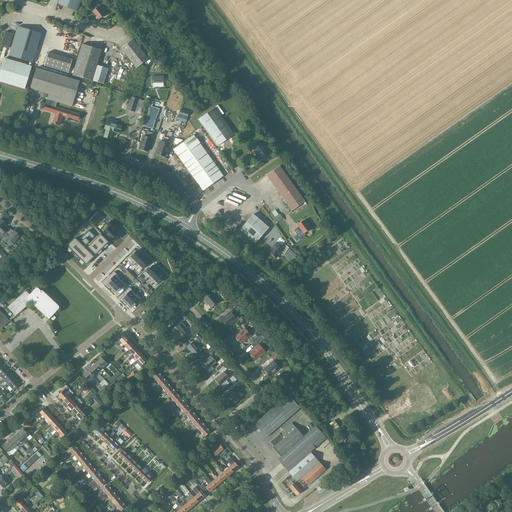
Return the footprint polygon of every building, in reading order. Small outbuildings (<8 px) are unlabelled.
[(76,11),(80,0),(59,0),(58,3),(76,11)] [(98,19),(105,14),(98,6),(92,11),(98,19)] [(33,63),(41,34),(17,27),(9,55),(33,63)] [(5,31),(1,46),(9,48),(13,34),(5,31)] [(133,39),(121,49),(137,68),(148,59),(133,39)] [(101,50),(82,44),(72,75),(92,81),(96,65),(101,50)] [(48,52),(44,66),(68,73),(72,60),(48,52)] [(4,58),(0,72),(0,81),(25,89),(32,66),(4,58)] [(92,81),(103,84),(108,69),(96,65),(92,81)] [(72,107),(79,84),(80,81),(36,68),(30,88),(49,94),(44,110),(56,113),(53,123),(59,125),(62,115),(78,120),(80,115),(55,107),(57,102),(72,107)] [(138,99),(131,96),(127,110),(134,112),(137,105),(142,107),(144,101),(138,99)] [(217,146),(234,134),(215,107),(198,119),(217,146)] [(177,115),(171,135),(181,138),(187,118),(177,115)] [(119,133),(121,126),(106,122),(104,129),(106,129),(104,137),(110,139),(113,131),(119,133)] [(143,136),(139,149),(147,151),(151,138),(150,138),(152,133),(146,131),(145,136),(143,136)] [(194,135),(173,150),(203,190),(223,176),(194,135)] [(160,141),(156,154),(164,157),(168,143),(167,143),(168,138),(162,136),(161,141),(160,141)] [(261,141),(251,148),(253,150),(254,154),(253,154),(254,156),(255,156),(258,157),(260,160),(270,153),(261,141)] [(266,175),(292,211),(305,201),(279,166),(266,175)] [(194,179),(187,169),(182,172),(189,182),(194,179)] [(230,192),(228,195),(241,200),(242,198),(230,192)] [(274,216),(273,217),(275,221),(283,216),(280,211),(277,212),(274,207),(270,210),(274,216)] [(103,218),(98,213),(91,220),(94,222),(97,218),(100,221),(103,218)] [(255,243),(269,228),(253,214),(240,230),(255,243)] [(297,225),(298,227),(293,230),(297,236),(302,232),(303,233),(310,229),(303,220),(297,225)] [(111,221),(102,230),(111,239),(116,234),(112,230),(115,226),(111,221)] [(88,230),(79,239),(85,245),(94,236),(88,230)] [(13,243),(20,236),(14,231),(10,235),(7,233),(2,239),(6,242),(9,239),(13,243)] [(100,234),(87,247),(95,255),(108,242),(100,234)] [(74,238),(67,246),(85,264),(93,257),(74,238)] [(281,246),(277,242),(269,252),(275,258),(281,251),(284,253),(288,248),(283,243),(281,246)] [(131,261),(128,263),(130,265),(134,262),(141,254),(137,250),(129,258),(131,261)] [(136,264),(133,266),(135,268),(145,258),(141,254),(134,262),(136,264)] [(135,268),(134,269),(136,271),(138,268),(141,270),(149,262),(145,258),(135,268)] [(146,276),(144,278),(145,280),(148,278),(148,277),(156,269),(152,265),(144,274),(146,276)] [(150,280),(147,282),(149,284),(160,273),(156,269),(148,277),(148,278),(150,280)] [(107,284),(106,285),(108,287),(109,286),(111,288),(119,280),(114,276),(116,274),(114,272),(109,276),(111,278),(106,283),(107,284)] [(160,273),(149,284),(151,286),(154,283),(156,285),(164,277),(160,273)] [(119,280),(111,288),(112,290),(112,291),(114,293),(115,292),(115,293),(121,287),(123,290),(127,285),(125,283),(123,284),(119,280)] [(26,291),(7,307),(15,316),(31,303),(46,316),(49,318),(49,319),(52,322),(56,318),(55,318),(53,315),(58,309),(59,308),(59,307),(58,305),(44,292),(41,291),(37,288),(38,286),(30,295),(26,291)] [(122,300),(124,303),(125,302),(126,304),(134,295),(130,291),(132,290),(129,287),(125,292),(127,294),(122,299),(122,300)] [(211,308),(218,301),(208,290),(201,297),(203,300),(204,300),(211,308)] [(134,295),(126,304),(128,305),(127,306),(130,308),(130,307),(131,308),(136,303),(138,305),(143,300),(136,294),(134,295)] [(227,327),(236,319),(229,312),(220,320),(227,327)] [(0,325),(2,327),(1,328),(1,329),(9,322),(5,318),(0,313),(0,325)] [(181,322),(172,330),(179,339),(187,333),(184,330),(186,328),(181,322)] [(190,332),(193,335),(199,331),(196,327),(190,332)] [(241,343),(250,336),(244,328),(235,336),(241,343)] [(193,335),(198,340),(203,335),(199,331),(193,335)] [(119,340),(115,345),(116,346),(119,344),(120,344),(122,343),(124,345),(129,341),(124,336),(119,340)] [(128,350),(133,346),(129,341),(124,345),(128,350)] [(196,343),(195,344),(193,342),(187,348),(195,357),(202,350),(196,343)] [(256,360),(265,352),(258,345),(249,353),(256,360)] [(133,355),(138,350),(133,346),(128,350),(124,354),(125,356),(128,354),(129,354),(131,353),(133,355)] [(137,360),(142,355),(138,350),(133,355),(128,359),(130,361),(133,358),(133,359),(135,357),(137,360)] [(275,352),(270,357),(273,360),(279,356),(275,352)] [(137,360),(133,364),(134,366),(137,363),(141,367),(145,364),(144,363),(147,360),(142,355),(137,360)] [(207,370),(216,362),(210,356),(201,364),(208,372),(209,372),(207,370)] [(96,362),(102,368),(106,364),(101,358),(96,362)] [(274,373),(279,368),(273,361),(264,369),(273,379),(277,376),(274,373)] [(100,370),(102,368),(96,362),(92,366),(97,372),(99,375),(99,374),(100,375),(102,373),(100,370)] [(99,375),(97,372),(92,366),(87,371),(93,377),(95,374),(97,376),(99,375)] [(224,372),(227,369),(225,367),(220,371),(222,374),(215,380),(220,385),(229,378),(224,372)] [(4,380),(11,374),(8,370),(7,369),(0,374),(0,375),(0,376),(3,380),(1,382),(2,383),(5,381),(4,380)] [(94,378),(93,377),(87,371),(82,375),(89,383),(94,378)] [(135,375),(133,372),(126,378),(129,381),(135,375)] [(155,372),(148,378),(151,383),(152,383),(160,377),(155,372)] [(8,385),(16,379),(11,374),(4,380),(5,381),(8,385),(5,387),(6,388),(9,386),(8,385)] [(79,378),(76,375),(68,383),(70,386),(79,378)] [(439,391),(427,375),(402,393),(404,395),(413,407),(419,403),(420,405),(439,391)] [(160,377),(152,383),(153,384),(156,388),(164,381),(160,377)] [(8,385),(9,386),(12,389),(10,392),(11,393),(13,391),(13,390),(20,384),(16,379),(8,385)] [(164,381),(156,388),(160,392),(160,393),(168,386),(164,381)] [(63,400),(67,395),(65,393),(67,391),(69,388),(67,386),(65,389),(63,391),(58,395),(63,400)] [(168,386),(160,393),(161,394),(164,398),(172,391),(168,386)] [(243,396),(240,392),(239,392),(237,394),(233,390),(228,394),(235,403),(240,398),(243,396),(243,395),(243,396)] [(67,405),(72,400),(69,397),(74,393),(72,391),(67,395),(63,400),(67,405)] [(172,391),(164,398),(168,402),(169,402),(176,396),(172,391)] [(254,424),(266,437),(300,408),(288,394),(254,424)] [(176,396),(169,402),(173,407),(180,400),(176,396)] [(72,410),(76,405),(72,400),(67,405),(72,410)] [(180,400),(173,407),(177,412),(185,405),(180,400)] [(76,415),(81,410),(79,408),(81,406),(80,405),(82,403),(81,401),(76,405),(72,410),(76,415)] [(185,405),(177,412),(178,413),(181,417),(189,410),(185,405)] [(44,417),(49,413),(44,408),(37,414),(35,417),(37,419),(41,415),(44,417)] [(81,420),(85,415),(81,410),(76,415),(81,420)] [(192,411),(185,417),(188,421),(195,415),(192,411)] [(48,422),(53,418),(49,413),(44,417),(39,421),(41,423),(44,421),(46,419),(48,422)] [(195,415),(188,421),(192,425),(199,419),(195,415)] [(53,427),(58,423),(53,418),(48,422),(46,424),(44,426),(46,429),(51,425),(53,427)] [(199,419),(192,425),(195,429),(202,423),(199,419)] [(335,420),(330,423),(334,430),(339,427),(335,420)] [(105,430),(102,427),(102,426),(105,423),(103,422),(100,425),(93,432),(98,437),(108,427),(105,430)] [(57,432),(62,427),(58,423),(53,427),(48,431),(51,434),(55,429),(57,432)] [(202,423),(195,429),(199,433),(206,427),(202,423)] [(277,459),(286,470),(325,436),(315,426),(303,436),(291,423),(279,434),(270,442),(282,456),(277,459)] [(57,432),(53,436),(54,438),(57,435),(58,436),(59,434),(62,437),(67,432),(62,427),(57,432)] [(103,442),(108,436),(105,433),(107,431),(110,428),(108,427),(98,437),(103,442)] [(206,427),(199,433),(203,438),(210,432),(206,427)] [(28,440),(26,437),(28,435),(22,429),(18,433),(25,442),(28,440)] [(18,433),(13,437),(21,446),(25,442),(18,433)] [(349,441),(348,439),(345,435),(337,440),(342,447),(345,445),(344,444),(349,441)] [(108,446),(113,441),(108,436),(103,442),(108,446)] [(117,441),(120,438),(118,436),(115,439),(113,441),(108,446),(114,451),(120,444),(117,441)] [(310,452),(326,438),(325,436),(286,470),(296,481),(289,487),(296,495),(301,491),(301,490),(307,485),(326,469),(310,452)] [(21,446),(13,437),(8,441),(16,450),(14,447),(16,445),(18,448),(21,446)] [(8,441),(3,446),(9,452),(12,449),(14,452),(16,450),(8,441)] [(73,454),(78,450),(74,444),(63,453),(64,455),(68,452),(68,453),(70,451),(73,454)] [(216,456),(223,449),(218,444),(211,450),(216,456)] [(122,449),(117,455),(122,459),(127,454),(122,449)] [(77,460),(83,455),(78,450),(73,454),(68,459),(69,461),(72,458),(74,456),(77,460)] [(127,454),(122,459),(127,464),(132,459),(127,454)] [(0,460),(3,464),(9,460),(4,455),(0,457),(0,460)] [(82,465),(87,461),(83,455),(77,460),(82,465)] [(229,467),(233,472),(238,467),(230,457),(227,460),(232,465),(229,467)] [(132,459),(127,464),(132,469),(137,464),(132,459)] [(86,471),(92,466),(87,461),(82,465),(80,467),(76,470),(78,471),(81,469),(82,470),(84,468),(86,471)] [(50,468),(47,465),(46,464),(42,468),(45,472),(50,468)] [(137,464),(132,469),(137,474),(142,468),(137,464)] [(91,476),(96,471),(92,466),(86,471),(91,476)] [(227,477),(233,472),(229,467),(223,472),(227,477)] [(142,468),(137,474),(142,478),(147,473),(142,468)] [(91,476),(89,477),(91,479),(92,478),(95,481),(101,477),(96,471),(91,476)] [(221,482),(227,477),(223,472),(217,477),(221,482)] [(147,473),(142,478),(147,483),(152,478),(147,473)] [(95,481),(89,486),(92,489),(96,486),(98,489),(105,482),(101,477),(95,481)] [(207,477),(204,479),(208,484),(205,487),(203,484),(200,486),(205,492),(207,490),(209,492),(215,487),(211,482),(207,477)] [(215,487),(221,482),(217,477),(211,482),(215,487)] [(107,484),(96,493),(98,496),(104,491),(106,494),(112,490),(107,484)] [(203,497),(199,492),(195,487),(193,489),(197,494),(193,497),(197,502),(203,497)] [(111,500),(116,495),(112,490),(106,494),(104,496),(101,499),(102,501),(106,498),(107,499),(109,497),(111,500)] [(192,507),(197,502),(193,497),(189,492),(187,494),(189,496),(185,499),(188,502),(192,507)] [(434,492),(433,492),(423,499),(423,500),(423,501),(424,502),(425,501),(434,495),(435,494),(435,493),(435,492),(434,492)] [(115,505),(120,501),(116,495),(111,500),(115,505)] [(24,505),(24,504),(20,501),(23,498),(21,496),(18,499),(19,500),(15,503),(20,509),(24,505)] [(186,511),(192,507),(188,502),(185,499),(183,497),(182,498),(184,501),(180,504),(182,507),(186,511)] [(25,506),(28,503),(32,500),(30,498),(27,501),(24,504),(24,505),(20,509),(23,511),(28,511),(30,510),(29,510),(25,506)] [(440,501),(431,507),(429,508),(429,509),(429,510),(430,510),(441,503),(441,502),(442,502),(441,501),(440,501),(440,500),(440,501)] [(120,501),(115,505),(120,511),(125,506),(120,501)] [(185,511),(186,511),(182,507),(180,505),(178,502),(172,507),(174,510),(176,511),(185,511)]
